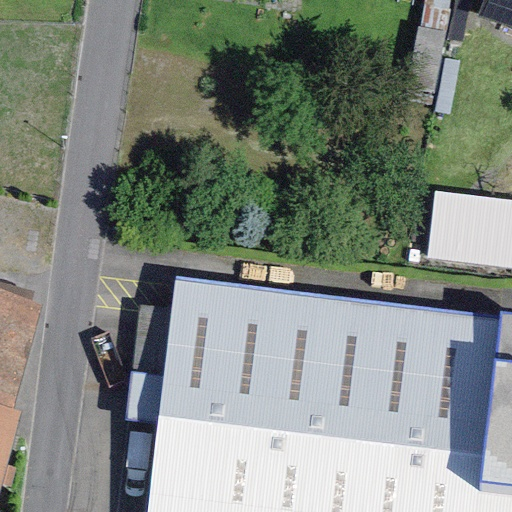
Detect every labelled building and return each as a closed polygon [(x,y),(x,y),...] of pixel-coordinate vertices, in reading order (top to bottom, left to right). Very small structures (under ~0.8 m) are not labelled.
[(511,0),(496,0),(487,25),(511,34),(511,0)] [(511,253),(511,184),(441,175),(432,244),(511,253)] [(511,511),(511,328),(178,284),(147,511),(511,511)] [(60,314),(0,300),(0,434),(30,441),(60,314)] [(13,511),(14,510),(30,441),(0,434),(0,511),(13,511)]
